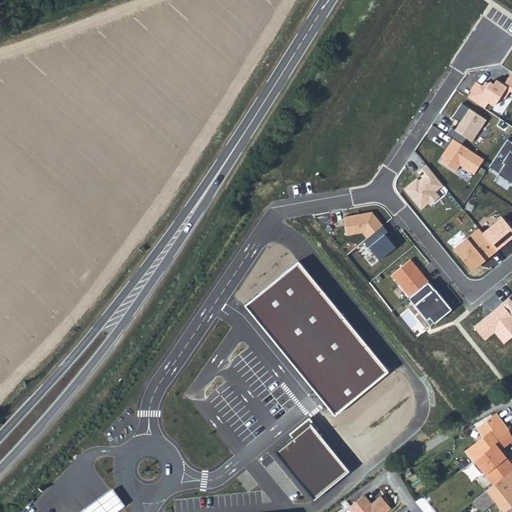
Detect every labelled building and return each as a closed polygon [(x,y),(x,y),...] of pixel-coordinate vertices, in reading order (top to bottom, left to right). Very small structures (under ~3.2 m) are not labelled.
[(479,83),(469,98),(486,110),(489,105),(494,109),(510,90),(511,91),(511,73),(503,86),(497,80),(494,85),(491,83),(487,89),(479,83)] [(455,131),(472,142),(487,121),(462,104),(454,116),(461,122),(455,131)] [(485,161),(453,140),(439,160),(456,173),(462,166),(475,176),(485,161)] [(511,142),(508,140),(491,167),(511,183),(511,142)] [(418,178),(404,190),(420,211),(440,197),(436,192),(443,187),(427,166),(418,173),(422,178),(419,181),(418,178)] [(372,212),(343,217),(346,236),(363,234),(367,239),(384,227),(372,212)] [(511,229),(501,217),(482,233),(496,251),(511,237),(511,229)] [(480,230),(454,251),(472,273),(498,253),(496,251),(482,233),(480,230)] [(386,235),(369,247),(380,262),(397,249),(386,235)] [(391,275),(410,300),(429,284),(411,259),(391,275)] [(246,310),(338,419),(390,375),(298,267),(246,310)] [(452,311),(429,284),(410,300),(428,322),(431,319),(436,325),(452,311)] [(511,301),(509,298),(502,304),(511,316),(511,301)] [(511,316),(502,304),(473,326),(485,340),(494,333),(503,344),(511,337),(511,316)] [(487,426),(489,432),(493,443),(507,430),(508,429),(500,413),(485,420),(487,426)] [(474,425),(476,432),(487,426),(485,420),(485,418),(474,425)] [(311,419),(276,447),(315,495),(350,467),(311,419)] [(473,461),(476,464),(493,486),(511,469),(511,464),(500,452),(511,442),(511,440),(507,430),(493,443),(473,461)] [(473,461),(493,443),(489,432),(465,453),(473,461)] [(511,511),(511,491),(510,490),(511,488),(511,469),(493,486),(487,491),(496,502),(504,511),(511,511)] [(110,491),(82,511),(117,511),(123,508),(110,491)] [(483,511),(496,502),(487,491),(473,503),(480,511),(483,511)] [(366,494),(349,507),(353,511),(386,511),(392,508),(382,495),(373,503),(371,501),(366,494)]
